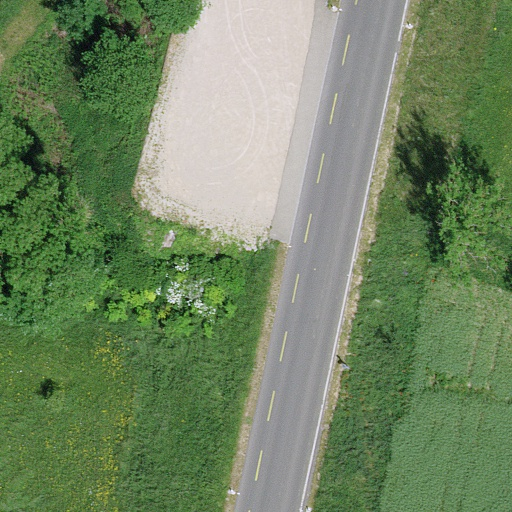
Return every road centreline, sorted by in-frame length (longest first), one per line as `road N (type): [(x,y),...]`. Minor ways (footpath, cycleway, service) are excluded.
road 1 (tertiary): [(382,0),(274,511)]
road 2 (track): [(511,311),(333,228)]
